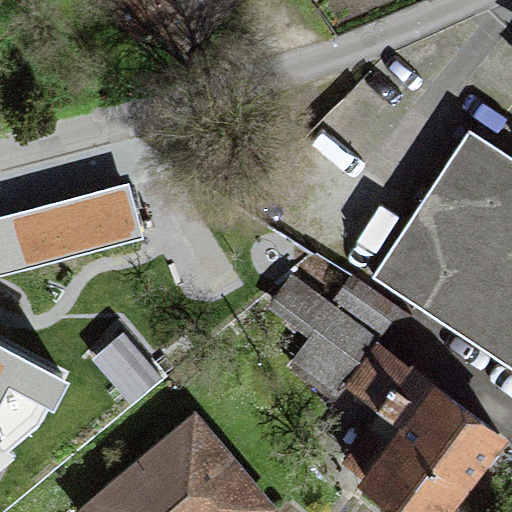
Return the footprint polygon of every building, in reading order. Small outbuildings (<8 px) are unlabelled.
[(134,0),(177,43),(220,0),(134,0)] [(511,154),(467,126),(374,276),(511,364),(511,154)] [(50,184),(0,206),(0,373),(55,349),(33,299),(25,302),(19,288),(84,259),(50,184)] [(374,339),(292,276),(277,296),(320,330),(293,366),(331,395),(374,339)] [(440,511),(499,434),(384,348),(353,389),(403,427),(366,476),(414,511),(440,511)] [(144,350),(83,400),(114,437),(175,388),(144,350)] [(254,511),(265,503),(195,419),(86,509),(88,511),(254,511)]
